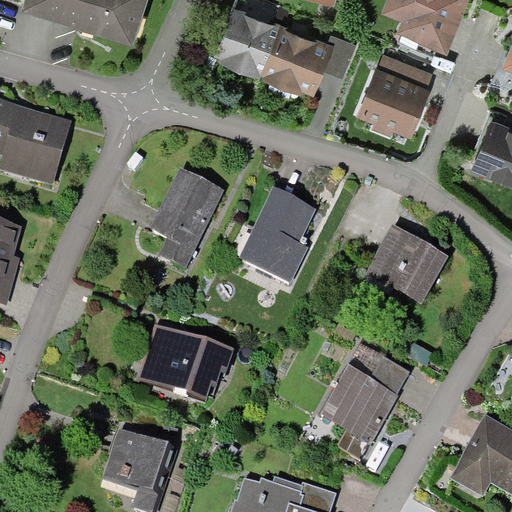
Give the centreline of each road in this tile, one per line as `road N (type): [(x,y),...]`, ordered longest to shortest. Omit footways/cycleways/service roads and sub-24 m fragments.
road 1 (residential): [(140,100),(309,144),(416,183),(511,256)]
road 2 (residential): [(140,100),(23,369),(0,449)]
road 3 (residential): [(387,511),(511,299)]
road 4 (residential): [(0,62),(140,100)]
